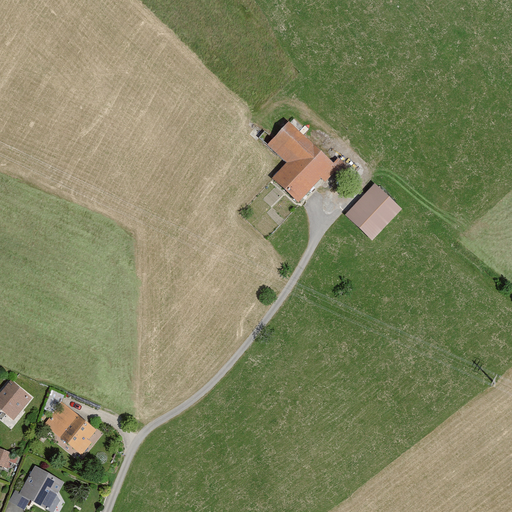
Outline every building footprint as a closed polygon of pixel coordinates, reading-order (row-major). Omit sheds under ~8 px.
[(334,163),(287,121),(267,144),(288,163),(274,178),(298,200),(320,176),(325,181),(337,168),(346,176),(352,169),(339,158),(334,163)] [(402,209),(374,183),(345,214),(372,240),(402,209)] [(33,398),(11,380),(0,393),(0,409),(14,421),(33,398)] [(96,428),(63,402),(45,425),(81,453),(92,441),(88,438),(96,428)] [(12,453),(0,448),(0,465),(6,468),(12,453)] [(63,482),(34,466),(19,494),(14,491),(8,503),(24,509),(29,500),(51,511),(53,511),(60,501),(57,494),(63,482)]
